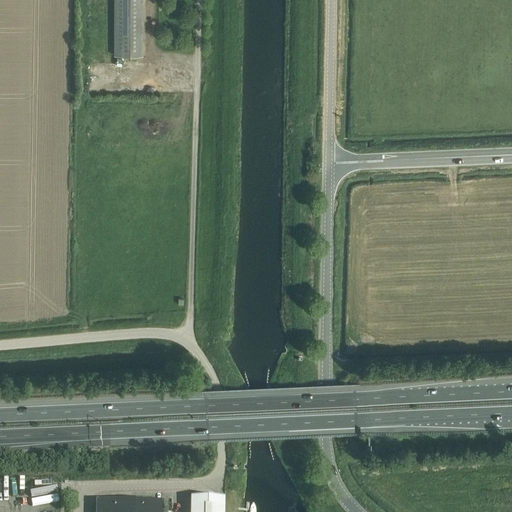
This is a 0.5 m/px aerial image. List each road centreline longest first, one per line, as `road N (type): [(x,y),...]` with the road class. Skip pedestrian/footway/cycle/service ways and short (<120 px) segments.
road 1 (motorway): [(0,437),(511,414)]
road 2 (motorway): [(511,392),(0,415)]
road 3 (unclassified): [(78,511),(80,498),(97,487),(202,483),(219,474),(210,368),(187,341),(163,333),(0,346)]
road 4 (tertiary): [(355,511),(328,468),(325,437),(328,163)]
road 5 (motorway): [(328,163),(511,155)]
road 6 (tertiary): [(328,163),(330,0)]
